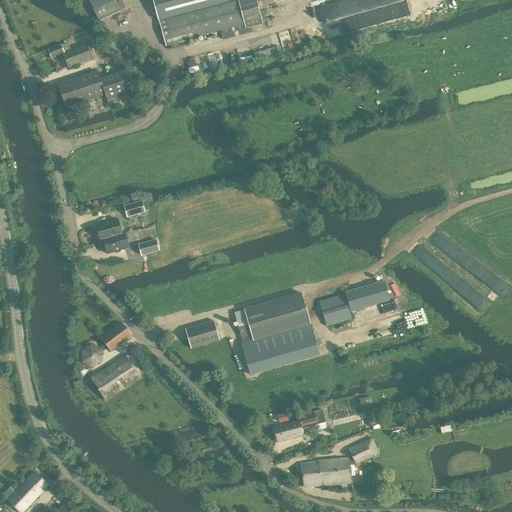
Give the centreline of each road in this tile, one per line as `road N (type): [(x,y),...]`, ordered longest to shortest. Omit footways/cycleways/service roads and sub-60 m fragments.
road 1 (unclassified): [(428,511),(349,511),(291,491),(87,280),(52,150),(0,9)]
road 2 (track): [(410,49),(200,104),(63,199)]
road 3 (tertiary): [(116,511),(74,477),(39,426),(19,353),(0,213)]
road 4 (track): [(456,208),(442,86),(410,49),(511,24)]
road 5 (track): [(378,265),(456,208),(511,192)]
